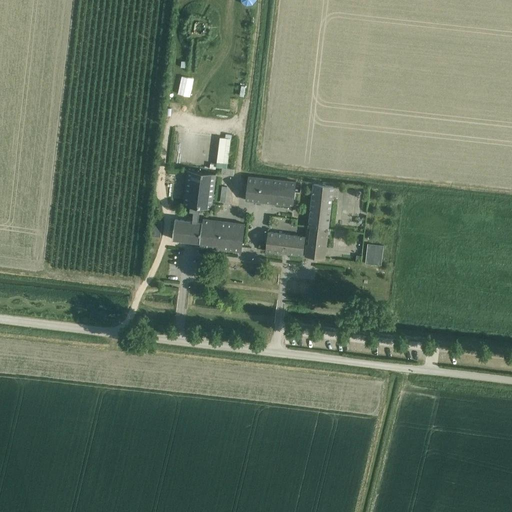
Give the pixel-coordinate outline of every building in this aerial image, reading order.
[(174,219),(172,239),(200,243),(200,246),(238,251),(241,251),(241,249),(244,224),(203,218),(202,223),(199,222),(198,222),(200,207),(212,209),(216,174),(188,170),(185,205),(191,206),(190,211),(194,211),(192,222),(174,219)] [(248,176),(246,200),(293,205),(296,181),(248,176)] [(268,231),(265,251),(303,256),(303,255),(305,255),(305,256),(325,258),(333,186),(314,184),(309,226),(304,226),(302,235),(268,231)] [(155,223),(153,232),(161,234),(162,224),(155,223)] [(149,243),(147,255),(151,255),(152,251),(156,252),(156,247),(154,247),(156,247),(157,243),(154,243),(149,243)] [(368,244),(365,264),(381,265),(384,245),(368,244)]
